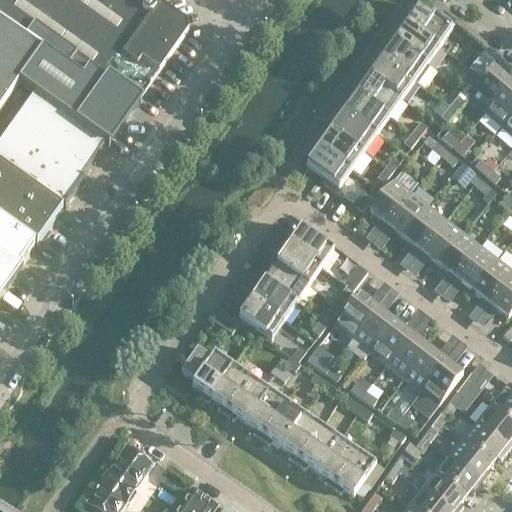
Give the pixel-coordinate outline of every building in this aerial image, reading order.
[(0,0),(0,22),(42,52),(131,116),(188,36),(187,27),(148,0),(43,0),(42,2),(39,0),(0,0)] [(420,9),(413,19),(409,16),(403,25),(439,51),(452,32),(420,9)] [(42,52),(0,22),(0,71),(19,85),(42,52)] [(439,51),(403,25),(397,33),(401,36),(394,45),(427,68),(439,51)] [(378,60),(414,86),(423,92),(436,74),(427,68),(394,45),(388,54),(384,52),(378,60)] [(131,116),(42,52),(19,85),(36,97),(105,146),(108,148),(131,116)] [(484,54),(469,71),(473,75),(480,80),(494,63),(484,54)] [(414,86),(378,60),(372,68),(376,71),(369,80),(402,103),(414,86)] [(0,112),(19,85),(0,71),(0,112)] [(485,117),(511,87),(494,72),(470,100),(468,102),(485,117)] [(466,97),(480,80),(473,75),(464,85),(461,83),(456,88),(466,97)] [(402,103),(369,80),(363,89),(359,87),(353,95),(389,121),(402,103)] [(511,118),(511,87),(485,117),(501,131),(511,118)] [(464,106),(468,102),(470,100),(466,97),(456,88),(443,105),(449,111),(456,117),(465,106),(464,106)] [(389,121),(353,95),(347,103),(351,106),(345,115),(344,115),(377,138),(389,121)] [(36,97),(0,146),(0,164),(35,190),(65,211),(85,184),(80,181),(105,146),(36,97)] [(456,117),(449,111),(440,121),(447,127),(456,117)] [(344,115),(345,115),(341,112),(334,121),(338,124),(332,132),(332,133),(364,156),(377,138),(344,115)] [(511,140),(511,118),(501,131),(511,140)] [(420,126),(412,137),(419,142),(427,132),(420,126)] [(332,133),(332,132),(328,129),(322,139),(326,141),(320,150),(319,151),(351,174),(364,156),(332,133)] [(452,152),(457,145),(459,147),(462,143),(455,136),(457,135),(452,131),(441,143),(452,152)] [(419,142),(412,137),(403,148),(410,153),(419,142)] [(457,145),(452,152),(462,160),(468,154),(459,147),(457,145)] [(319,151),(320,150),(316,147),(309,156),(313,159),(306,169),(338,192),(351,174),(319,151)] [(442,163),(448,156),(438,147),(432,154),(442,163)] [(448,156),(442,163),(453,172),(458,165),(448,156)] [(393,161),(385,171),(392,177),(400,166),(393,161)] [(485,180),(490,173),(480,164),(474,171),(485,180)] [(475,191),(481,184),(470,175),(461,168),(451,182),(464,192),(469,186),(475,191)] [(0,225),(34,250),(35,249),(37,250),(62,215),(0,170),(0,225)] [(392,177),(385,171),(377,182),(384,187),(392,177)] [(501,182),(490,173),(485,180),(495,188),(501,182)] [(369,216),(370,216),(387,230),(397,217),(412,198),(394,184),(369,216)] [(496,197),(491,193),(481,184),(475,191),(485,200),(483,203),(488,207),(496,197)] [(404,243),(424,217),(429,211),(412,198),(397,217),(387,230),(404,243)] [(355,210),(362,216),(370,205),(363,199),(355,210)] [(499,208),(510,217),(511,214),(511,206),(505,201),(499,208)] [(424,217),(404,243),(422,256),(446,224),(429,211),(424,217)] [(422,256),(439,269),(463,237),(446,224),(422,256)] [(0,306),(23,274),(19,271),(34,250),(0,225),(0,306)] [(288,250),(321,272),(334,254),(301,231),(294,241),(290,238),(284,248),(287,250),(288,250)] [(439,269),(456,282),(480,251),(463,237),(439,269)] [(271,265),(275,268),(276,267),(308,290),(321,272),(288,250),(287,250),(281,259),(277,256),(271,265)] [(456,282),(471,294),(496,262),(480,251),(456,282)] [(471,294),(490,309),(511,280),(511,275),(496,262),(471,294)] [(276,267),(275,268),(269,277),(265,274),(259,283),(263,286),(263,285),(296,308),(308,290),(276,267)] [(353,296),(367,277),(358,269),(343,288),(346,290),(353,296)] [(511,280),(490,309),(508,322),(511,317),(511,280)] [(383,284),(372,301),(388,312),(399,296),(383,284)] [(253,292),(247,300),(284,325),(296,308),(263,285),(263,286),(257,294),(253,292)] [(344,307),(353,296),(346,290),(337,301),(344,307)] [(334,330),(352,343),(376,312),(358,298),(334,330)] [(284,325),(247,300),(242,308),(245,311),(238,321),(271,344),(284,325)] [(231,337),(239,326),(217,311),(209,322),(231,337)] [(417,311),(407,326),(422,337),(433,322),(417,311)] [(363,364),(369,357),(393,325),(376,312),(352,343),(346,351),(363,364)] [(327,329),(335,319),(328,313),(320,324),(327,329)] [(369,357),(386,370),(410,338),(403,332),(407,328),(397,320),(393,325),(369,357)] [(319,340),(327,329),(320,324),(312,335),(319,340)] [(511,331),(502,340),(509,346),(511,342),(511,331)] [(455,364),(468,349),(453,337),(441,351),(455,364)] [(403,383),(428,351),(410,338),(386,370),(403,383)] [(300,349),(291,343),(282,355),(291,362),(300,349)] [(298,367),(306,356),(299,351),(291,362),(298,367)] [(403,383),(420,396),(445,364),(428,351),(403,383)] [(210,402),(233,369),(214,356),(210,362),(197,353),(181,376),(194,385),(192,389),(202,396),(199,400),(208,406),(211,403),(210,402)] [(300,369),(298,367),(291,362),(289,361),(284,368),(295,376),(300,369)] [(314,371),(325,379),(330,371),(319,364),(314,371)] [(420,396),(411,409),(429,423),(438,410),(463,378),(452,370),(445,364),(420,396)] [(478,383),(485,373),(478,368),(471,378),(478,383)] [(210,402),(211,403),(220,409),(217,412),(225,418),(250,381),(233,369),(210,402)] [(325,379),(337,386),(342,379),(330,371),(325,379)] [(326,386),(315,379),(310,386),(321,393),(326,386)] [(268,394),(250,381),(225,418),(234,424),(236,420),(246,426),(268,394)] [(326,386),(321,393),(332,401),(337,394),(326,386)] [(350,395),(361,403),(366,396),(355,388),(350,395)] [(489,410),(511,428),(511,400),(503,393),(489,410)] [(268,394),(246,426),(255,433),(253,437),(261,442),(286,406),(268,394)] [(361,403),(372,411),(377,404),(366,396),(361,403)] [(449,407),(456,412),(463,402),(456,397),(449,407)] [(361,411),(350,403),(345,410),(356,418),(361,411)] [(304,418),(286,406),(261,442),(269,448),(272,445),(281,451),(304,418)] [(456,412),(449,407),(441,417),(448,422),(456,412)] [(475,427),(509,454),(511,450),(511,428),(489,410),(475,427)] [(361,411),(356,418),(367,425),(372,418),(361,411)] [(386,420),(396,427),(401,420),(391,413),(386,420)] [(322,430),(304,418),(281,451),(291,458),(288,461),(296,467),(322,430)] [(396,427),(408,435),(413,428),(401,420),(396,427)] [(462,444),(492,468),(497,462),(501,465),(509,454),(475,427),(462,444)] [(339,443),(322,430),(296,467),(305,473),(307,469),(317,476),(339,443)] [(423,441),(430,447),(437,437),(430,431),(423,441)] [(405,441),(394,433),(389,440),(400,448),(405,441)] [(430,447),(423,441),(415,451),(422,457),(430,447)] [(332,491),(357,455),(339,443),(317,476),(326,482),(324,486),(332,491)] [(448,461),(482,488),(490,478),(486,475),(492,468),(462,444),(448,461)] [(124,447),(85,511),(125,511),(154,465),(124,447)] [(376,468),(357,455),(332,491),(340,497),(343,494),(353,501),(376,468)] [(392,472),(399,477),(406,466),(399,461),(392,472)] [(435,478),(465,502),(470,495),(474,498),(482,488),(448,461),(435,478)] [(399,477),(392,472),(384,482),(392,487),(399,477)] [(421,495),(442,511),(462,511),(463,511),(459,508),(465,502),(435,478),(421,495)] [(210,511),(216,504),(194,490),(179,511),(210,511)] [(442,511),(421,495),(408,511),(442,511)] [(367,507),(373,511),(374,511),(381,502),(374,497),(367,507)]
